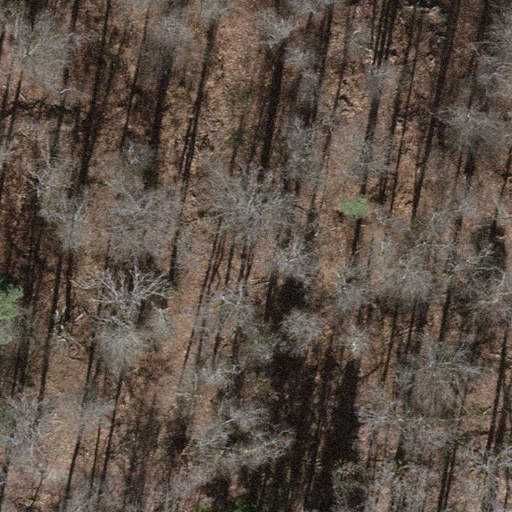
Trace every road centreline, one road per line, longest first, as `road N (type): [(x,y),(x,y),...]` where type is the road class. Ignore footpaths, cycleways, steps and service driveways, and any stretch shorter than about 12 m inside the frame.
road 1 (track): [(114,480),(372,511)]
road 2 (track): [(0,457),(114,480),(150,511)]
